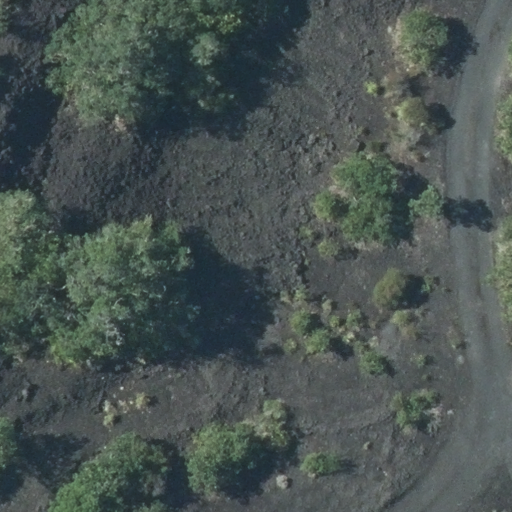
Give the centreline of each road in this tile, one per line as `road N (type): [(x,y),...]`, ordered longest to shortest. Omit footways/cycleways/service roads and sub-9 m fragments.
road 1 (track): [(511,15),(482,81),(451,188),(437,313),(454,409),(511,491)]
road 2 (track): [(454,409),(435,471),(391,511)]
